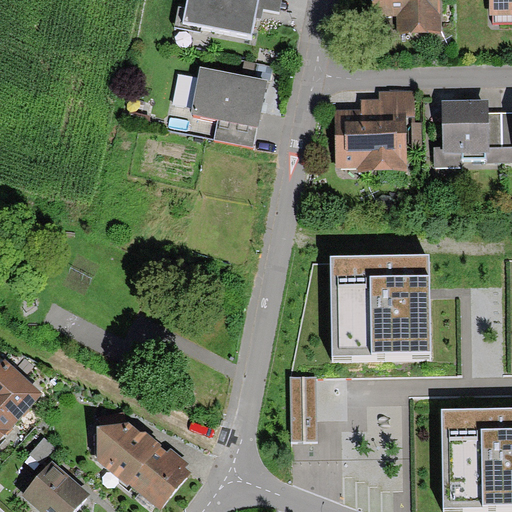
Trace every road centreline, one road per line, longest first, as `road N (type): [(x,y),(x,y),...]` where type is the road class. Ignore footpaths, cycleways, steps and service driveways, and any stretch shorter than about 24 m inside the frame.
road 1 (residential): [(230,475),(308,80)]
road 2 (residential): [(308,80),(511,75)]
